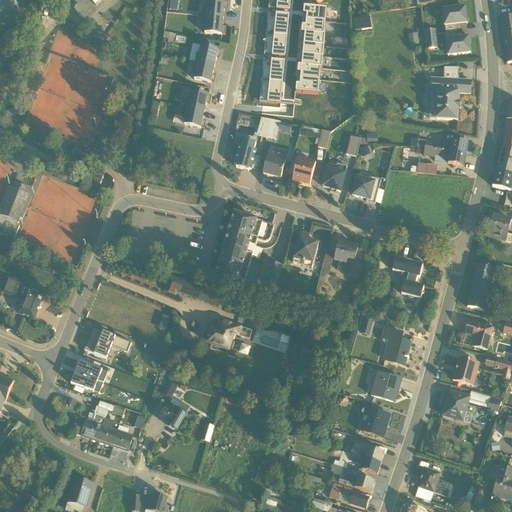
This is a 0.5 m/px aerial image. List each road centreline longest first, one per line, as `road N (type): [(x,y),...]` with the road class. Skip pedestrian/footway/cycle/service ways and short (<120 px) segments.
road 1 (residential): [(220,188),(199,210),(138,199),(119,206),(54,361)]
road 2 (residential): [(461,251),(385,511)]
road 3 (residential): [(461,251),(220,188)]
road 4 (residential): [(54,361),(36,409),(42,431),(105,466),(158,476)]
road 5 (residential): [(220,188),(216,156),(246,0)]
road 6 (residential): [(492,84),(486,154),(461,251)]
